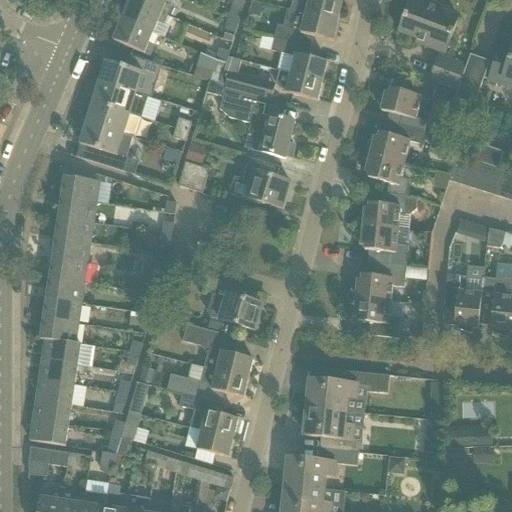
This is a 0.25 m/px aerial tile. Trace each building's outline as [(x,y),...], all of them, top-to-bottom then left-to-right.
[(165,6),(167,0),(131,0),(130,2),(166,17),(171,8),(165,6)] [(240,18),(245,2),(237,0),(233,0),(229,15),(240,18)] [(337,24),(342,4),(333,2),(332,0),(295,0),(292,12),(337,24)] [(440,8),(418,0),(411,0),(399,33),(425,43),(424,47),(445,55),(458,19),(439,12),(440,8)] [(166,17),(130,2),(122,22),(152,35),(157,24),(163,26),(166,17)] [(333,43),(337,24),(292,12),(288,30),(277,28),(274,39),(306,47),(308,37),(333,43)] [(235,34),(240,18),(229,15),(224,31),(235,34)] [(148,45),(152,35),(122,22),(113,42),(149,57),(154,48),(148,45)] [(323,83),(327,64),(303,58),(306,47),(274,39),(271,51),(295,57),(291,75),(323,83)] [(511,51),(511,54),(499,50),(493,68),(488,66),(490,63),(470,56),(464,75),(455,100),(474,107),(483,80),(488,81),(488,82),(511,90),(511,51)] [(218,51),(216,61),(227,64),(229,53),(218,51)] [(201,55),(194,78),(210,83),(221,86),(227,64),(216,61),(204,57),(201,55)] [(465,67),(439,57),(430,82),(456,92),(465,67)] [(106,63),(99,84),(148,99),(154,79),(156,79),(160,67),(148,63),(129,58),(126,69),(106,63)] [(318,103),(323,83),(291,75),(291,76),(280,73),(276,84),(276,86),(278,88),(281,91),(287,92),(286,95),(318,103)] [(229,74),(225,87),(253,94),(256,81),(229,74)] [(415,121),(421,99),(430,101),(432,102),(436,88),(426,86),(406,81),(403,92),(395,90),(395,91),(391,90),(390,95),(383,93),(377,105),(382,108),(381,113),(389,115),(387,123),(388,124),(395,125),(422,132),(424,124),(415,121)] [(289,146),(295,124),(269,117),(269,118),(263,116),(267,101),(271,102),(272,99),(253,94),(225,87),(210,83),(206,95),(223,100),(220,111),(230,120),(266,130),(260,155),(285,161),(286,158),(292,160),(295,147),(289,146)] [(148,99),(99,84),(93,104),(130,116),(130,115),(142,119),(148,99)] [(135,140),(142,119),(130,115),(130,116),(93,104),(86,125),(132,139),(135,140)] [(188,134),(191,124),(179,120),(176,130),(188,134)] [(86,125),(80,146),(95,151),(92,162),(127,173),(131,161),(126,159),(132,139),(86,125)] [(424,133),(422,132),(395,125),(392,136),(384,134),(384,136),(380,135),(378,139),(372,138),(366,149),(371,152),(370,157),(404,165),(410,144),(421,146),(424,133)] [(185,143),(188,134),(176,130),(173,139),(185,143)] [(190,147),(186,163),(202,168),(207,152),(190,147)] [(400,181),(404,165),(370,157),(369,160),(363,161),(363,174),(369,175),(368,180),(372,181),(372,182),(388,186),(387,196),(407,199),(409,183),(400,181)] [(281,209),(287,191),(288,185),(290,186),(290,184),(276,180),(279,170),(281,170),(281,169),(262,163),(249,159),(242,182),(250,184),(245,200),(282,211),(283,210),(281,209)] [(461,187),(468,162),(457,159),(451,177),(449,183),(461,187)] [(472,190),(480,166),(468,162),(461,187),(472,190)] [(190,192),(197,168),(185,164),(178,188),(190,192)] [(484,194),(491,170),(480,166),(472,190),(484,194)] [(202,195),(208,176),(209,171),(197,168),(190,192),(202,195)] [(495,197),(503,173),(491,170),(484,194),(495,197)] [(507,201),(511,184),(511,176),(503,173),(495,197),(507,201)] [(65,179),(62,199),(97,204),(100,184),(65,179)] [(398,232),(400,216),(409,217),(416,212),(417,200),(407,199),(387,196),(383,196),(382,205),(374,205),(373,206),(370,205),(369,210),(362,209),(358,222),(363,224),(363,228),(398,232)] [(94,224),(97,204),(62,199),(59,219),(94,224)] [(175,217),(176,205),(167,203),(165,215),(175,217)] [(91,245),(94,224),(59,219),(56,239),(91,245)] [(489,230),(462,221),(457,236),(484,244),(489,230)] [(172,237),(173,225),(164,224),(162,236),(172,237)] [(396,247),(398,232),(363,228),(363,232),(356,233),(359,246),(365,247),(365,252),(369,252),(368,253),(378,254),(377,266),(406,269),(408,248),(396,247)] [(488,236),(486,248),(500,250),(501,247),(505,235),(490,231),(488,236)] [(511,236),(505,235),(501,247),(506,247),(507,250),(511,250),(511,236)] [(170,248),(172,237),(162,236),(161,247),(170,248)] [(88,265),(91,245),(56,239),(53,260),(88,265)] [(85,285),(88,265),(53,260),(50,280),(85,285)] [(162,278),(165,266),(156,264),(153,275),(162,278)] [(404,289),(406,269),(377,266),(376,277),(366,276),(366,277),(362,277),(362,282),(355,281),(350,293),(356,296),(356,300),(391,303),(392,288),(404,289)] [(158,289),(162,278),(153,275),(150,286),(158,289)] [(478,330),(479,322),(483,280),(482,280),(482,282),(467,281),(467,279),(466,279),(447,277),(444,310),(455,311),(454,320),(455,320),(455,324),(460,324),(459,331),(471,335),(473,330),(478,330)] [(255,332),(262,307),(237,299),(241,289),(208,279),(207,280),(204,294),(212,296),(207,313),(210,319),(220,322),(235,327),(255,332)] [(82,305),(85,285),(50,280),(47,300),(82,305)] [(511,333),(511,280),(506,280),(504,281),(495,281),(483,280),(479,322),(492,324),(491,327),(496,328),(495,335),(508,339),(510,334),(511,333)] [(79,326),(82,305),(47,300),(44,320),(79,326)] [(389,319),(391,303),(356,300),(355,304),(349,305),(351,318),(358,319),(357,323),(361,324),(361,325),(370,326),(369,337),(398,340),(400,320),(389,319)] [(150,317),(154,306),(144,303),(141,314),(150,317)] [(147,328),(150,317),(141,314),(138,326),(147,328)] [(45,341),(75,346),(79,326),(44,320),(40,341),(45,342),(45,341)] [(230,328),(210,323),(208,331),(228,336),(230,328)] [(187,326),(183,343),(200,348),(205,331),(187,326)] [(77,367),(80,347),(75,346),(45,341),(45,342),(42,362),(77,367)] [(133,342),(129,354),(139,356),(142,345),(133,342)] [(207,356),(204,369),(217,372),(248,380),(253,361),(226,354),(220,353),(219,359),(207,356)] [(135,368),(139,356),(129,354),(126,365),(135,368)] [(74,387),(77,367),(42,362),(39,382),(74,387)] [(171,377),(167,391),(182,395),(182,396),(193,398),(210,403),(216,404),(218,393),(244,400),(248,380),(217,372),(204,369),(200,384),(188,381),(171,377)] [(356,400),(357,388),(369,389),(369,395),(388,396),(390,378),(327,372),(326,384),(310,382),(307,410),(346,414),(347,399),(356,400)] [(71,407),(74,387),(39,382),(36,402),(71,407)] [(122,382),(118,394),(126,396),(130,385),(122,382)] [(123,408),(126,396),(118,394),(115,405),(123,408)] [(207,413),(210,403),(182,396),(179,408),(194,412),(190,429),(202,432),(233,440),(238,421),(207,413)] [(68,428),(71,407),(36,402),(33,422),(68,428)] [(352,442),(353,429),(344,428),(346,414),(307,410),(304,438),(320,439),(319,451),(359,456),(360,443),(352,442)] [(125,424),(121,437),(121,439),(131,442),(133,442),(141,417),(129,414),(128,417),(128,416),(125,424)] [(65,448),(68,428),(33,422),(30,443),(65,448)] [(121,437),(125,424),(114,422),(111,434),(121,437)] [(445,427),(446,447),(474,446),(473,426),(445,427)] [(229,460),(233,440),(202,432),(197,451),(229,460)] [(116,456),(121,439),(121,437),(111,434),(107,455),(113,456),(116,456)] [(129,458),(131,442),(121,439),(116,456),(129,458)] [(45,466),(47,451),(31,449),(28,463),(45,466)] [(493,449),(472,449),(472,465),(493,464),(493,449)] [(67,469),(68,467),(69,455),(47,451),(45,466),(67,469)] [(288,460),(285,488),(324,492),(324,490),(325,478),(334,479),(335,466),(357,468),(359,456),(319,451),(318,463),(288,460)] [(111,467),(113,456),(107,455),(102,454),(101,466),(111,467)] [(155,468),(158,457),(148,454),(145,465),(155,468)] [(78,468),(80,457),(80,456),(69,455),(68,467),(78,468)] [(176,475),(178,463),(158,457),(155,468),(176,475)] [(387,475),(403,476),(405,460),(388,459),(387,475)] [(196,481),(200,469),(178,463),(176,475),(196,481)] [(230,491),(234,480),(200,469),(196,481),(230,491)] [(89,483),(89,493),(113,493),(114,484),(89,483)] [(323,506),(324,492),(285,488),(282,511),(339,511),(340,507),(323,506)] [(60,511),(62,503),(64,490),(61,490),(49,495),(41,493),(38,511),(60,511)] [(104,511),(107,496),(86,493),(85,500),(82,511),(104,511)] [(126,511),(129,497),(107,494),(107,496),(104,511),(126,511)] [(148,511),(150,501),(129,497),(126,511),(148,511)] [(62,503),(60,511),(82,511),(85,500),(75,498),(74,504),(62,503)]
